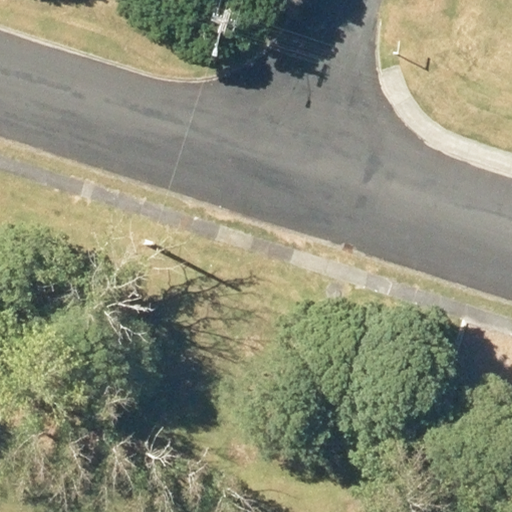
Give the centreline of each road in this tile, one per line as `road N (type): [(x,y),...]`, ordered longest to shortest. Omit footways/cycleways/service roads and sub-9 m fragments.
road 1 (secondary): [(0,73),(291,163)]
road 2 (secondary): [(291,163),(511,233)]
road 3 (residential): [(291,163),(338,0)]
